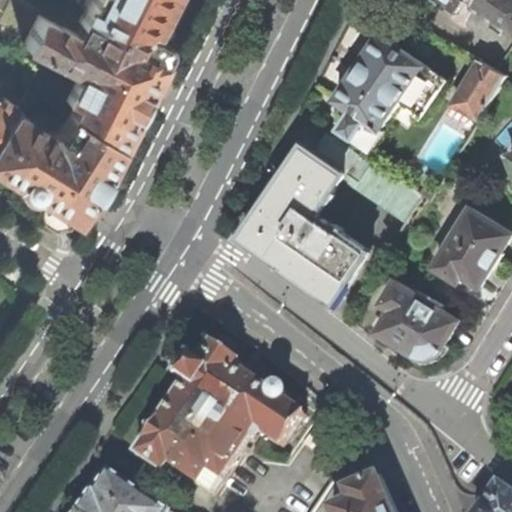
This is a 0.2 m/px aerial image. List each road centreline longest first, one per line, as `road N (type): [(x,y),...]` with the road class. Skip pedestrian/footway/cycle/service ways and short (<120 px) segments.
road 1 (residential): [(192,248),(210,283),(390,427),(429,511)]
road 2 (secondary): [(13,511),(192,248)]
road 3 (residential): [(450,414),(231,253),(192,248)]
road 4 (secondary): [(192,248),(320,0)]
road 5 (secondary): [(238,0),(129,208)]
road 6 (secondary): [(79,286),(0,401)]
